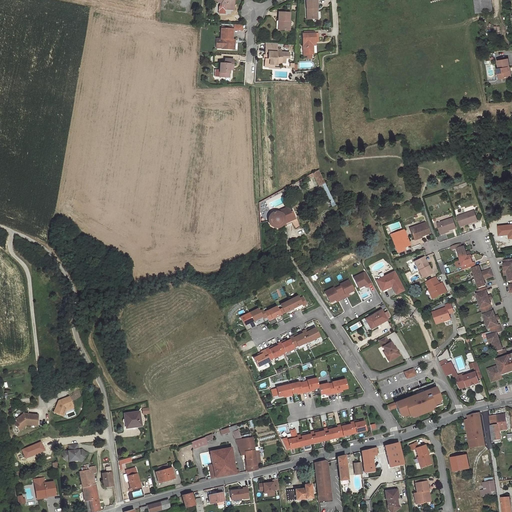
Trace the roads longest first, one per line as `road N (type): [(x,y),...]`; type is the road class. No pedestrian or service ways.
road 1 (tertiary): [(121,508),(395,438)]
road 2 (residential): [(373,398),(321,314),(261,338)]
road 3 (residential): [(64,270),(75,291),(77,336),(108,411)]
road 4 (residential): [(433,355),(373,374),(338,321)]
